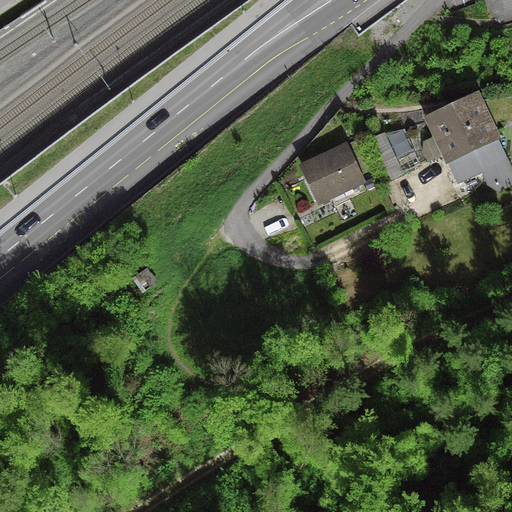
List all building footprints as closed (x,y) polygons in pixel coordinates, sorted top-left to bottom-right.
[(511,0),(480,0),(490,30),(511,23),(511,0)] [(492,137),(475,100),(428,122),(446,159),(492,137)] [(394,174),(423,164),(409,121),(379,131),(394,174)] [(358,182),(342,147),(301,167),(318,202),(358,182)] [(429,178),(424,168),(391,184),(396,194),(429,178)] [(153,283),(135,260),(123,270),(140,293),(153,283)] [(362,313),(359,305),(343,311),(346,319),(362,313)]
